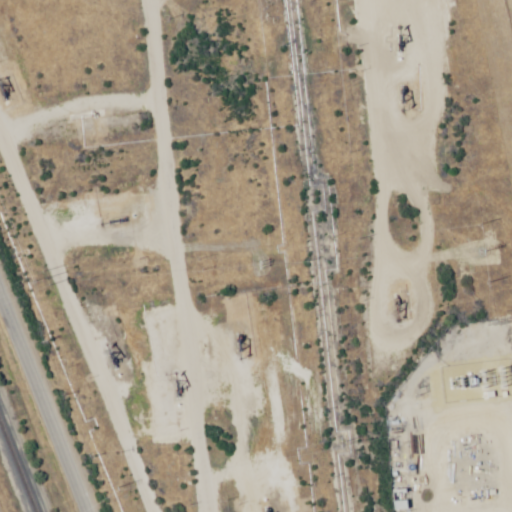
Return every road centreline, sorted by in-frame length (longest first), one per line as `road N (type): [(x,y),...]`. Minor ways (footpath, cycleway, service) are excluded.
road 1 (track): [(315,0),(364,368),(374,511),(196,468),(201,326),(139,0)]
road 2 (track): [(196,468),(149,437),(0,82)]
road 3 (tertiary): [(0,314),(81,511)]
road 4 (track): [(511,412),(459,368),(364,368)]
